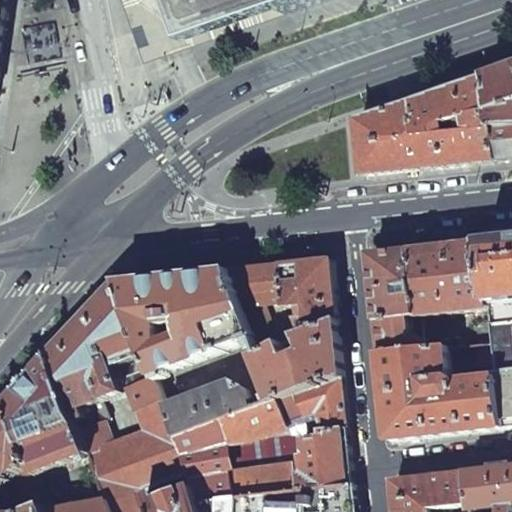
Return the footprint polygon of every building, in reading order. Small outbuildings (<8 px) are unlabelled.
[(0,0),(0,89),(12,0),(0,0)] [(178,0),(195,46),(279,16),(322,0),(178,0)] [(511,71),(489,79),(496,129),(511,127),(511,71)] [(489,79),(450,93),(361,123),(366,177),(427,171),(500,163),(496,129),(489,79)] [(366,177),(361,123),(355,125),(359,178),(366,177)] [(511,127),(496,129),(500,163),(511,161),(511,127)] [(511,302),(511,242),(487,245),(494,305),(511,302)] [(494,305),(487,245),(451,249),(416,253),(422,319),(423,326),(432,324),(431,318),(495,311),(494,305)] [(422,319),(416,253),(395,255),(375,257),(378,290),(382,338),(384,358),(425,354),(425,346),(416,347),(413,320),(422,319)] [(341,309),(336,261),(311,264),(287,267),(291,301),(292,311),(294,321),(298,341),(301,340),(342,323),(341,309)] [(291,301),(287,267),(247,272),(235,273),(269,353),(285,346),(298,341),(294,321),(272,323),(267,303),(291,301)] [(301,340),(308,353),(292,360),(285,346),(269,353),(235,273),(188,278),(124,285),(160,379),(242,348),(252,344),(274,399),(269,401),(271,407),(347,378),(343,337),(342,323),(301,340)] [(148,492),(196,476),(182,439),(171,410),(160,379),(124,285),(82,331),(57,359),(94,456),(108,503),(111,511),(155,511),(151,499),(148,492)] [(511,302),(494,305),(499,346),(502,381),(506,432),(511,431),(511,302)] [(455,380),(453,351),(425,354),(384,358),(388,398),(393,444),(448,438),(506,432),(502,381),(464,384),(463,387),(455,380)] [(94,456),(57,359),(38,379),(9,412),(18,420),(40,477),(94,456)] [(352,437),(347,378),(271,407),(258,412),(182,439),(196,476),(201,491),(207,507),(357,487),(355,469),(352,437)] [(250,391),(238,385),(171,410),(182,439),(258,412),(250,391)] [(0,511),(50,511),(40,477),(18,420),(9,412),(0,421),(0,511)] [(511,511),(511,470),(471,475),(474,507),(474,511),(481,511),(504,508),(504,511),(511,511)] [(436,479),(397,483),(398,499),(399,511),(434,511),(474,507),(471,475),(436,479)] [(207,507),(208,511),(369,511),(367,486),(357,487),(207,507)] [(208,511),(207,507),(201,491),(164,504),(161,495),(151,499),(155,511),(208,511)] [(111,511),(108,503),(68,511),(111,511)]
